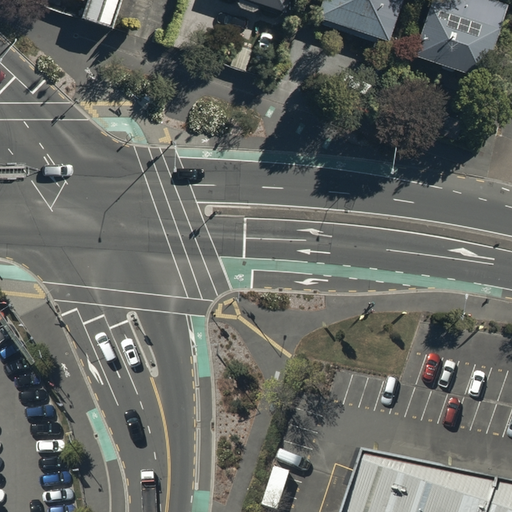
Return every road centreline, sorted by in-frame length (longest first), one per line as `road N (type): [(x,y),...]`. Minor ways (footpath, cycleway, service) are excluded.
road 1 (primary): [(85,183),(315,188),(501,216)]
road 2 (primary): [(511,272),(454,258),(121,241)]
road 3 (tertiary): [(150,511),(149,475),(119,378),(93,315),(42,236)]
road 4 (tertiary): [(121,241),(144,273),(174,352),(180,511)]
road 5 (tertiary): [(0,78),(85,183)]
